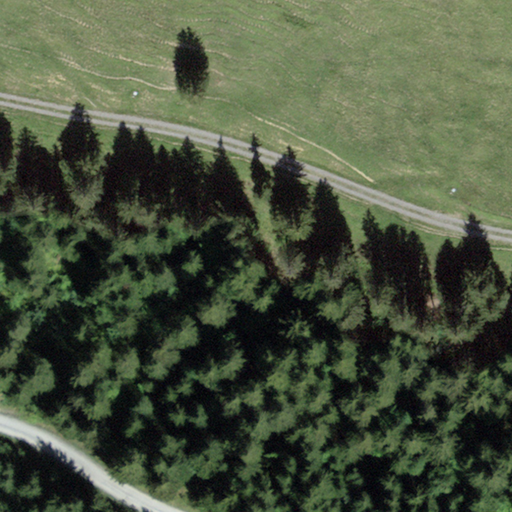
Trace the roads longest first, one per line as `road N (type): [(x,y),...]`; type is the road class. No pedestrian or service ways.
road 1 (track): [(511,232),(458,225),(213,143),(0,97)]
road 2 (track): [(0,425),(53,446),(162,511)]
